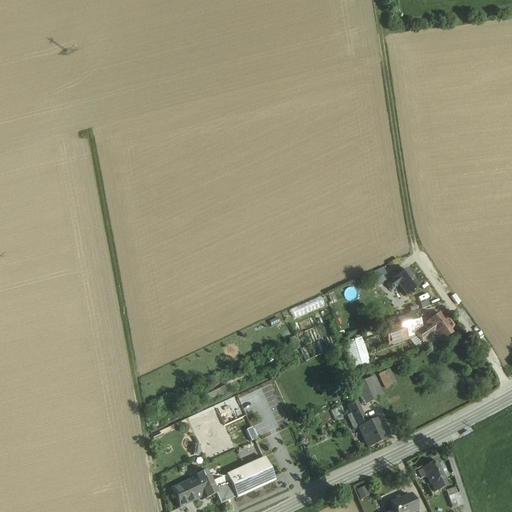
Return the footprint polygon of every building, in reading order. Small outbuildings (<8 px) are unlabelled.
[(384,267),(367,275),(373,290),(386,284),(383,276),(387,274),(384,267)] [(406,270),(393,279),(393,280),(386,284),(391,291),(398,286),(405,296),(418,287),(406,270)] [(412,313),(390,322),(392,327),(392,329),(415,321),(412,313)] [(426,322),(424,324),(425,325),(421,328),(414,333),(415,335),(422,344),(433,336),(437,342),(451,332),(450,331),(452,329),(453,326),(448,320),(445,319),(443,321),(438,314),(426,322)] [(415,321),(392,329),(392,327),(384,330),(389,345),(415,335),(414,333),(421,328),(419,325),(417,326),(415,321)] [(390,322),(382,324),(384,330),(392,327),(390,322)] [(433,336),(422,344),(426,349),(437,342),(433,336)] [(363,338),(349,340),(354,368),(368,365),(363,338)] [(390,370),(356,387),(360,395),(366,407),(389,396),(387,390),(398,385),(390,370)] [(353,381),(341,387),(347,401),(360,395),(356,387),(353,381)] [(226,385),(204,395),(208,405),(230,395),(226,385)] [(360,400),(347,406),(351,414),(360,410),(364,408),(360,400)] [(367,424),(360,410),(351,414),(357,428),(367,424)] [(367,424),(357,428),(367,449),(386,440),(376,419),(367,424)] [(298,433),(284,437),(298,477),(312,472),(298,433)] [(241,458),(219,468),(223,478),(226,477),(225,476),(245,468),(241,458)] [(245,468),(225,476),(226,477),(228,482),(235,498),(236,499),(273,482),(263,459),(245,468)] [(436,462),(422,469),(430,486),(444,480),(444,479),(436,462)] [(206,471),(192,477),(192,479),(193,480),(207,473),(206,471)] [(207,473),(193,480),(192,479),(185,483),(193,502),(201,498),(202,501),(215,495),(215,494),(216,494),(213,489),(214,489),(212,483),(207,473)] [(444,480),(431,486),(435,493),(447,487),(444,480)] [(214,489),(213,489),(216,494),(215,494),(215,495),(220,505),(235,498),(228,482),(214,489)] [(193,502),(185,483),(170,490),(179,509),(193,502)] [(459,494),(453,495),(457,507),(463,505),(459,494)] [(457,507),(453,495),(448,497),(451,509),(457,507)] [(416,511),(409,496),(389,505),(392,511),(416,511)]
